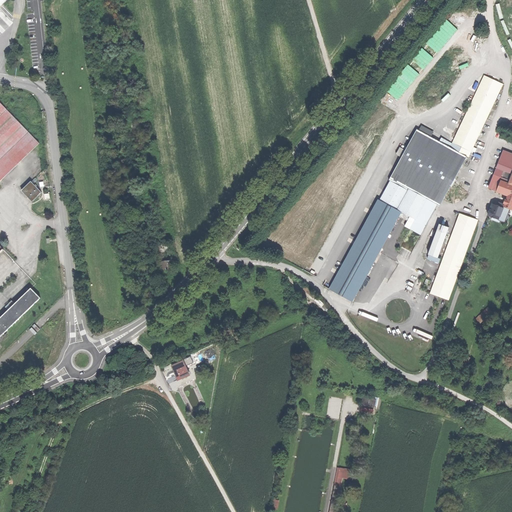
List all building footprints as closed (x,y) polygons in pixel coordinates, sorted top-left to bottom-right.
[(486,75),(453,142),(455,143),(471,151),(504,84),(486,75)] [(0,181),(41,143),(0,100),(0,181)] [(420,130),(392,181),(406,188),(407,187),(427,197),(441,205),(468,155),(453,147),(442,142),(420,130)] [(442,142),(453,147),(455,143),(453,142),(444,138),(442,142)] [(471,151),(455,143),(453,147),(468,155),(469,155),(471,151)] [(402,147),(398,154),(404,156),(407,149),(402,147)] [(511,152),(504,150),(495,174),(500,176),(503,169),(505,170),(508,162),(511,163),(511,152)] [(490,187),(498,190),(502,180),(510,183),(511,177),(511,172),(505,170),(502,176),(500,176),(495,174),(490,187)] [(391,180),(380,200),(402,211),(411,216),(416,219),(427,197),(407,187),(406,188),(392,181),(391,180)] [(510,195),(511,192),(511,183),(510,183),(502,180),(498,190),(510,195)] [(23,190),(33,201),(43,192),(32,181),(23,190)] [(331,288),(353,301),(402,211),(380,200),(379,199),(331,288)] [(499,205),(494,203),(491,209),(489,214),(493,216),(501,219),(500,220),(505,221),(506,222),(511,208),(506,206),(505,207),(499,205)] [(432,292),(450,299),(478,220),(461,213),(432,292)] [(411,229),(416,219),(411,216),(406,226),(411,229)] [(433,245),(430,254),(439,257),(450,227),(441,223),(435,240),(433,245)] [(159,244),(163,261),(171,259),(168,243),(159,244)] [(148,287),(157,286),(150,246),(141,247),(148,287)] [(163,261),(164,270),(169,269),(173,268),(171,259),(163,261)] [(0,337),(42,297),(32,287),(0,317),(0,337)] [(478,318),(482,322),(494,311),(490,307),(478,318)] [(461,363),(466,366),(472,357),(467,354),(461,363)] [(177,381),(190,376),(183,361),(171,366),(177,381)] [(364,405),(378,406),(379,398),(365,397),(364,405)] [(7,466),(10,458),(4,456),(1,463),(7,466)] [(338,467),(336,484),(343,485),(344,478),(353,479),(355,469),(338,467)] [(334,496),(331,511),(339,511),(342,497),(334,496)]
